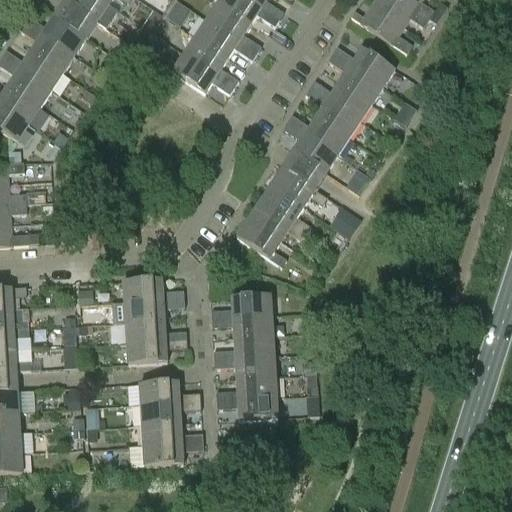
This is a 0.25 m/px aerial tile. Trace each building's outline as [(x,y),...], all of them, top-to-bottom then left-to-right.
[(95,0),(66,0),(64,5),(97,27),(106,33),(118,15),(109,9),(95,0)] [(116,0),(127,7),(131,0),(95,0),(109,9),(114,0),(116,0)] [(221,0),(217,7),(250,29),(256,19),(274,31),(279,24),(242,0),(221,0)] [(242,0),(279,24),(283,17),(266,6),(269,0),(242,0)] [(423,33),(429,24),(392,0),(376,0),(370,10),(404,32),(409,23),(423,33)] [(420,7),(424,0),(392,0),(429,24),(434,16),(420,7)] [(59,11),(53,21),(85,43),(91,34),(97,27),(64,5),(59,11)] [(180,31),(190,15),(176,6),(165,22),(180,31)] [(206,24),(256,58),(261,51),(243,39),(250,29),(217,7),(206,24)] [(398,41),(404,32),(370,10),(362,22),(354,16),(349,22),(406,59),(412,50),(398,41)] [(162,19),(154,14),(145,27),(153,33),(162,19)] [(85,43),(53,21),(45,32),(28,21),(23,28),(73,61),(85,43)] [(256,58),(206,24),(195,41),(227,63),(234,53),(251,65),(256,58)] [(62,78),(73,61),(23,28),(18,35),(36,46),(29,56),(62,78)] [(139,54),(150,37),(142,31),(131,49),(139,54)] [(183,58),(233,91),(238,84),(221,73),(227,63),(195,41),(183,58)] [(157,57),(147,50),(143,57),(153,63),(157,57)] [(337,52),(332,59),(382,92),(394,74),(361,53),(354,63),(337,52)] [(50,95),(62,78),(29,56),(23,66),(5,55),(1,62),(50,95)] [(211,88),(228,99),(233,91),(183,58),(171,76),(204,98),(211,88)] [(371,109),(382,92),(332,59),(327,66),(345,77),(338,87),(371,109)] [(0,62),(0,71),(13,80),(7,90),(39,112),(50,95),(1,62),(0,62)] [(112,77),(104,73),(101,78),(108,83),(112,77)] [(332,97),(314,86),(309,93),(360,126),(371,109),(338,87),(332,97)] [(0,110),(28,129),(39,112),(7,90),(0,100),(0,110)] [(348,143),(360,126),(309,93),(305,100),(322,112),(316,122),(348,143)] [(94,101),(85,95),(80,102),(89,108),(94,101)] [(16,147),(28,129),(0,110),(0,136),(7,141),(16,147)] [(309,131),(291,120),(287,127),(337,160),(348,143),(316,122),(309,131)] [(325,178),(337,160),(287,127),(282,134),(299,146),(292,157),(300,162),(325,178)] [(383,140),(391,145),(396,137),(389,132),(383,140)] [(58,136),(52,145),(61,150),(67,141),(58,136)] [(11,155),(16,147),(7,141),(7,155),(8,155),(10,155),(11,155)] [(325,178),(300,162),(292,157),(287,164),(282,173),(315,194),(320,186),(325,178)] [(23,166),(0,167),(0,188),(8,188),(7,178),(23,177),(23,166)] [(282,173),(270,190),(303,212),(309,203),(321,211),(327,202),(315,194),(282,173)] [(357,199),(366,185),(353,177),(344,191),(357,199)] [(0,209),(25,208),(25,198),(8,199),(8,188),(0,188),(0,209)] [(270,190),(259,208),(304,237),(308,230),(296,223),(303,212),(270,190)] [(0,229),(10,229),(9,218),(26,217),(25,208),(0,209),(0,229)] [(299,245),(304,237),(259,208),(248,224),(281,246),(287,237),(299,245)] [(274,256),(281,246),(248,224),(236,243),(260,258),(281,272),(286,264),(274,256)] [(0,251),(28,249),(27,238),(11,239),(10,229),(0,229),(0,251)] [(124,308),(184,304),(183,296),(162,297),(161,284),(122,286),(124,308)] [(0,314),(12,314),(12,301),(26,300),(26,291),(0,292),(0,314)] [(92,292),(78,293),(79,307),(92,306),(92,292)] [(67,309),(74,309),(73,297),(66,297),(67,309)] [(231,314),(211,315),(211,324),(271,320),(269,299),(230,301),(231,314)] [(124,308),(112,309),(113,329),(125,328),(164,326),(163,314),(184,313),(184,304),(124,308)] [(12,314),(0,314),(0,334),(28,333),(27,324),(23,324),(22,313),(12,314)] [(64,321),(65,329),(75,329),(75,320),(64,321)] [(272,341),(271,320),(211,324),(212,332),(233,331),(233,343),(272,341)] [(187,345),(186,336),(165,337),(164,326),(125,328),(126,348),(187,345)] [(78,331),(78,338),(81,338),(88,338),(87,330),(78,331)] [(76,331),(63,332),(64,350),(77,349),(76,331)] [(0,354),(15,354),(14,342),(29,341),(28,333),(0,334),(0,354)] [(213,356),(214,365),(273,361),(272,341),(233,343),(234,355),(213,356)] [(187,353),(187,345),(126,348),(127,370),(166,367),(166,355),(187,353)] [(78,372),(77,352),(63,353),(63,373),(78,372)] [(16,366),(15,354),(0,354),(0,376),(16,376),(31,375),(30,365),(16,366)] [(274,382),(273,361),(214,365),(214,374),(235,373),(236,384),(274,382)] [(316,377),(315,365),(305,365),(305,378),(316,377)] [(0,395),(17,394),(16,376),(0,376),(0,395)] [(216,397),(216,406),(276,402),(274,382),(236,384),(237,395),(216,397)] [(139,389),(127,389),(128,408),(140,408),(140,409),(200,405),(200,397),(179,398),(178,386),(178,385),(139,388),(139,389)] [(307,390),(307,398),(318,398),(317,389),(307,390)] [(78,393),(63,394),(64,413),(79,412),(78,393)] [(17,394),(0,395),(0,417),(19,416),(17,394)] [(277,424),(276,402),(216,406),(217,414),(238,412),(238,426),(277,424)] [(201,413),(200,405),(140,409),(141,429),(181,427),(180,415),(201,413)] [(19,416),(0,417),(0,437),(20,437),(19,416)] [(71,434),(81,433),(81,422),(70,422),(71,434)] [(203,437),(202,437),(181,438),(181,427),(141,429),(142,449),(203,446),(203,437)] [(0,457),(21,457),(20,437),(0,437),(0,457)] [(143,452),(130,453),(131,472),(144,471),(144,473),(183,470),(182,455),(204,454),(203,446),(142,449),(143,452)] [(21,457),(0,457),(0,480),(23,479),(21,457)]
